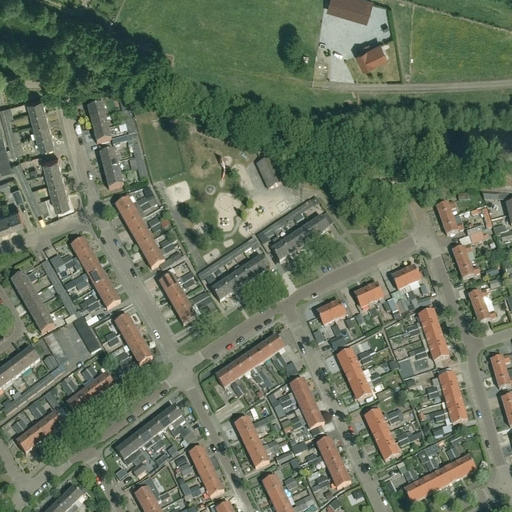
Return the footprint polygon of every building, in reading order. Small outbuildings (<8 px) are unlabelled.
[(330,0),(328,10),(366,22),(372,3),(363,0),(330,0)] [(335,22),(324,20),(321,36),(333,37),(335,22)] [(361,54),(357,56),(363,69),(388,58),(381,45),(372,49),(370,44),(359,49),(361,54)] [(30,115),(45,111),(42,99),(27,103),(30,115)] [(122,114),(129,112),(126,100),(119,102),(122,114)] [(91,122),(105,118),(102,106),(87,110),(91,122)] [(0,113),(2,123),(9,121),(9,120),(13,119),(10,108),(0,110),(0,113)] [(45,111),(30,115),(33,127),(48,123),(45,111)] [(129,112),(122,114),(118,116),(120,124),(124,122),(125,125),(132,123),(129,112)] [(108,129),(105,118),(91,122),(94,133),(108,129)] [(12,132),(9,121),(2,123),(5,134),(12,132)] [(48,123),(33,127),(37,138),(51,134),(48,123)] [(135,135),(132,123),(125,125),(128,137),(135,135)] [(108,129),(94,133),(97,145),(112,141),(108,129)] [(12,132),(5,134),(8,145),(15,143),(15,144),(21,142),(18,131),(12,133),(12,132)] [(54,146),(51,134),(37,138),(40,150),(54,146)] [(127,137),(112,141),(113,146),(128,142),(127,137)] [(15,143),(8,145),(12,158),(18,156),(15,144),(15,143)] [(135,160),(141,158),(138,146),(131,148),(135,160)] [(103,168),(118,164),(114,152),(100,156),(103,168)] [(141,158),(135,160),(137,171),(144,169),(141,158)] [(46,175),(61,171),(58,159),(43,163),(40,164),(41,169),(44,168),(46,175)] [(257,167),(269,191),(283,184),(282,183),(271,160),(262,165),(257,167)] [(27,180),(19,164),(11,167),(11,168),(12,173),(15,172),(20,184),(27,181),(27,180)] [(121,175),(118,164),(103,168),(106,179),(121,175)] [(147,181),(144,169),(137,171),(141,183),(147,181)] [(64,183),(61,171),(46,175),(49,187),(64,183)] [(124,187),(121,175),(106,179),(109,191),(124,187)] [(31,191),(27,181),(20,184),(25,195),(32,192),(31,191)] [(7,182),(0,185),(0,191),(9,188),(7,182)] [(67,194),(64,183),(49,187),(52,198),(67,194)] [(12,192),(17,205),(24,202),(19,189),(12,192)] [(32,192),(25,195),(30,205),(40,201),(37,190),(31,191),(32,192)] [(484,201),(497,202),(497,195),(495,195),(495,191),(485,190),(484,201)] [(67,194),(52,198),(55,210),(70,206),(67,194)] [(148,204),(155,200),(152,195),(132,207),(128,201),(115,208),(121,219),(135,212),(140,209),(148,204)] [(41,202),(40,201),(30,205),(35,216),(41,213),(43,213),(48,212),(45,200),(41,202)] [(310,201),(298,209),(303,215),(314,207),(310,201)] [(140,209),(143,213),(151,208),(148,204),(140,209)] [(441,223),(452,219),(450,212),(455,210),(453,204),(447,206),(447,205),(436,209),(441,223)] [(303,215),(298,209),(288,216),(292,222),(303,215)] [(492,229),(486,211),(485,211),(484,209),(481,210),(487,230),(492,229)] [(7,215),(13,229),(24,225),(19,210),(7,215)] [(121,219),(127,230),(141,222),(137,216),(135,212),(121,219)] [(13,229),(7,215),(0,217),(0,230),(1,234),(13,229)] [(292,222),(288,216),(277,223),(281,229),(292,222)] [(458,217),(452,219),(441,223),(447,237),(457,233),(463,231),(461,225),(458,217)] [(311,225),(319,238),(330,231),(321,218),(311,225)] [(150,230),(160,224),(157,219),(147,225),(150,230)] [(166,220),(160,224),(163,229),(169,225),(166,220)] [(141,222),(127,230),(133,240),(146,232),(141,222)] [(281,229),(277,223),(267,230),(271,236),(281,229)] [(163,229),(160,224),(150,230),(154,235),(163,229)] [(311,225),(301,232),(309,245),(319,238),(311,225)] [(480,226),(465,231),(468,238),(482,233),(480,226)] [(505,227),(493,230),(495,236),(506,233),(505,227)] [(271,236),(267,230),(256,237),(263,247),(267,244),(268,243),(266,240),(271,236)] [(149,237),(146,232),(133,240),(139,250),(153,243),(149,237)] [(309,245),(301,232),(291,239),(299,252),(309,245)] [(511,232),(497,237),(497,240),(501,239),(502,243),(511,240),(511,232)] [(486,241),(483,233),(469,239),(471,246),(486,241)] [(242,247),(246,253),(252,249),(254,252),(260,248),(254,239),(242,247)] [(271,252),(270,252),(279,265),(289,258),(281,245),(277,239),(272,243),(276,249),(273,250),(272,251),(271,252)] [(291,239),(281,245),(289,258),(299,252),(291,239)] [(163,250),(172,245),(169,240),(160,245),(163,250)] [(77,260),(91,252),(84,241),(71,249),(77,260)] [(153,243),(139,250),(145,261),(158,253),(153,243)] [(175,250),(172,245),(163,250),(166,256),(175,250)] [(246,253),(242,247),(232,254),(236,260),(235,260),(237,263),(242,260),(240,257),(246,253)] [(458,267),(469,263),(474,261),(471,253),(469,247),(464,250),(463,249),(452,253),(458,267)] [(97,262),(91,252),(77,260),(83,270),(97,262)] [(165,264),(158,253),(145,261),(151,271),(165,264)] [(178,253),(170,258),(173,265),(182,259),(178,253)] [(236,260),(232,254),(221,261),(225,267),(235,260),(236,260)] [(506,277),(507,277),(511,275),(511,260),(511,255),(501,257),(506,277)] [(64,267),(73,262),(70,256),(61,261),(59,257),(50,262),(55,272),(64,267)] [(251,265),(260,278),(270,271),(262,258),(251,265)] [(183,270),(192,264),(189,259),(180,265),(183,270)] [(221,261),(211,267),(215,274),(214,274),(217,277),(221,274),(219,271),(225,267),(221,261)] [(47,277),(53,273),(47,262),(41,267),(47,277)] [(73,262),(64,267),(67,272),(76,267),(73,262)] [(97,262),(83,270),(86,275),(82,278),(82,277),(73,282),(76,288),(85,283),(85,282),(89,280),(102,273),(97,262)] [(469,263),(458,267),(463,282),(474,278),(474,277),(479,275),(477,269),(471,271),(469,263)] [(251,265),(241,272),(250,284),(260,278),(251,265)] [(215,274),(211,267),(197,276),(201,282),(214,274),(215,274)] [(501,267),(484,273),(487,279),(503,273),(501,267)] [(250,284),(241,272),(238,268),(234,270),(237,274),(231,278),(239,291),(250,284)] [(409,288),(409,287),(420,282),(414,269),(403,274),(409,288)] [(165,282),(173,278),(175,276),(172,271),(162,277),(165,282)] [(53,273),(47,277),(53,287),(59,284),(53,273)] [(108,283),(102,273),(89,280),(95,291),(108,283)] [(183,286),(192,281),(195,279),(191,273),(180,280),(180,281),(176,283),(173,278),(165,282),(159,285),(166,296),(179,289),(179,288),(183,286)] [(409,288),(403,274),(392,279),(399,293),(405,289),(414,311),(419,309),(417,303),(416,303),(412,292),(411,292),(409,287),(409,288)] [(17,294),(31,286),(37,282),(33,275),(27,279),(24,275),(11,283),(17,294)] [(239,291),(231,278),(221,285),(230,298),(239,291)] [(502,280),(489,284),(491,290),(504,286),(502,280)] [(195,286),(192,281),(183,286),(186,291),(195,286)] [(85,283),(76,288),(78,292),(88,287),(85,283)] [(108,283),(95,291),(101,301),(114,293),(108,283)] [(65,294),(59,284),(53,287),(58,298),(65,294)] [(230,298),(221,285),(211,292),(219,304),(230,298)] [(31,286),(17,294),(23,305),(37,297),(31,286)] [(376,286),(365,291),(372,305),(373,305),(383,300),(376,286)] [(419,288),(422,297),(428,295),(425,286),(419,288)] [(179,289),(166,296),(172,307),(185,299),(179,289)] [(361,310),(367,307),(372,305),(365,291),(354,296),(361,310)] [(474,312),(485,308),(482,300),(488,298),(486,292),(480,294),(469,298),(474,312)] [(114,293),(101,301),(107,312),(120,304),(114,293)] [(185,299),(172,307),(177,317),(191,309),(195,307),(209,299),(206,293),(187,304),(185,299)] [(65,294),(58,298),(64,308),(71,304),(65,294)] [(43,308),(37,297),(23,305),(30,315),(43,308)] [(88,309),(97,304),(94,298),(79,306),(82,310),(87,307),(88,309)] [(209,299),(195,307),(198,312),(212,304),(209,299)] [(417,303),(419,309),(419,310),(431,305),(428,299),(417,303)] [(393,300),(383,305),(386,313),(391,311),(392,314),(398,311),(393,300)] [(409,313),(403,301),(397,304),(402,316),(409,313)] [(71,304),(64,308),(70,318),(69,318),(72,323),(82,318),(79,313),(77,314),(71,304)] [(97,304),(88,309),(91,314),(100,308),(97,304)] [(339,304),(328,309),(334,322),(345,317),(339,304)] [(49,318),(43,308),(30,315),(36,326),(49,318)] [(61,319),(67,315),(63,308),(57,312),(61,319)] [(488,315),(485,308),(474,312),(479,326),(490,322),(490,321),(496,319),(493,313),(488,315)] [(194,314),(191,309),(177,317),(184,327),(197,320),(194,314)] [(334,322),(328,309),(317,314),(323,328),(334,322)] [(374,309),(369,311),(373,320),(378,317),(374,309)] [(423,329),(437,325),(433,313),(419,318),(421,324),(416,325),(416,326),(407,329),(408,334),(418,331),(423,329)] [(361,316),(355,318),(359,327),(365,324),(361,316)] [(49,318),(36,326),(42,337),(56,329),(49,318)] [(82,318),(73,323),(76,328),(85,323),(82,318)] [(96,318),(86,323),(88,328),(98,323),(96,318)] [(121,336),(135,329),(128,318),(115,326),(118,331),(121,336)] [(359,327),(355,318),(345,323),(349,331),(354,329),(354,331),(360,328),(359,327)] [(87,327),(85,323),(76,328),(78,332),(87,327)] [(441,336),(440,334),(438,327),(437,325),(423,329),(424,334),(426,341),(441,336)] [(90,332),(87,327),(78,332),(81,337),(90,332)] [(332,329),(335,338),(340,335),(337,327),(332,329)] [(127,347),(141,339),(135,329),(121,336),(123,340),(127,347)] [(93,336),(90,332),(81,337),(84,342),(93,336)] [(108,343),(108,344),(117,339),(114,334),(114,333),(105,338),(108,343)] [(55,339),(53,335),(44,340),(46,344),(55,339)] [(95,341),(93,336),(84,342),(86,346),(95,341)] [(324,343),(321,336),(315,339),(318,346),(324,343)] [(430,352),(444,347),(441,336),(426,341),(427,341),(430,352)] [(341,337),(329,342),(334,353),(346,347),(341,337)] [(265,345),(282,370),(287,367),(281,358),(280,358),(278,354),(284,350),(276,338),(265,345)] [(58,344),(55,339),(46,344),(49,349),(58,344)] [(117,339),(108,344),(111,349),(120,344),(120,343),(117,339)] [(141,339),(127,347),(133,357),(146,349),(141,339)] [(98,346),(95,341),(86,346),(89,351),(98,346)] [(61,348),(58,344),(49,349),(52,354),(61,348)] [(255,351),(264,364),(270,359),(274,357),(265,345),(255,351)] [(98,346),(89,351),(91,355),(101,350),(98,346)] [(448,359),(444,347),(430,352),(434,364),(448,359)] [(63,353),(61,348),(52,354),(54,358),(63,353)] [(146,349),(133,357),(139,367),(152,360),(146,349)] [(416,357),(425,354),(424,349),(423,349),(408,354),(410,359),(416,357)] [(21,357),(30,370),(40,362),(31,350),(21,357)] [(254,370),(258,368),(258,367),(264,364),(255,351),(245,358),(254,370)] [(57,363),(66,358),(63,353),(54,358),(57,363)] [(342,370),(356,364),(351,353),(337,359),(342,370)] [(360,362),(370,358),(368,353),(358,357),(360,362)] [(122,363),(129,359),(126,354),(117,359),(120,365),(122,363)] [(30,370),(21,357),(11,365),(20,377),(30,370)] [(51,372),(58,367),(52,357),(44,361),(51,372)] [(495,376),(506,373),(503,365),(510,364),(508,357),(502,359),(490,362),(495,376)] [(57,363),(59,367),(68,362),(66,358),(57,363)] [(257,375),(254,370),(245,358),(235,365),(244,377),(250,373),(253,378),(257,375)] [(372,362),(370,358),(360,362),(362,366),(372,362)] [(273,364),(273,365),(278,373),(282,370),(277,362),(273,364)] [(122,363),(120,365),(115,368),(120,378),(128,373),(125,369),(122,363)] [(113,373),(106,364),(102,367),(109,376),(113,373)] [(293,364),(284,369),(287,375),(286,375),(289,380),(298,375),(295,370),(296,369),(293,364)] [(361,375),(356,364),(342,370),(347,381),(361,375)] [(20,377),(11,365),(1,372),(11,384),(20,377)] [(235,365),(226,371),(243,396),(247,394),(238,381),(244,377),(235,365)] [(86,371),(93,380),(98,376),(91,367),(86,371)] [(93,380),(86,371),(82,375),(88,384),(93,380)] [(243,396),(226,371),(216,378),(224,391),(230,386),(239,399),(243,396)] [(511,371),(506,373),(495,376),(499,391),(510,388),(510,387),(511,386),(511,371)] [(11,384),(1,372),(0,372),(0,389),(1,391),(11,384)] [(262,383),(266,380),(261,372),(257,375),(262,383)] [(371,383),(380,379),(378,374),(368,379),(371,383)] [(262,383),(257,375),(253,378),(258,386),(259,385),(263,383),(262,383)] [(361,375),(347,381),(352,392),(366,385),(361,375)] [(54,381),(50,376),(40,383),(44,388),(54,381)] [(96,384),(105,396),(115,389),(106,376),(96,384)] [(438,393),(457,388),(454,376),(439,381),(441,387),(426,391),(428,396),(438,393)] [(64,382),(74,394),(79,391),(72,382),(72,383),(69,379),(64,382)] [(366,386),(366,385),(352,392),(357,403),(371,397),(369,392),(374,389),(373,388),(382,384),(380,379),(371,383),(366,386)] [(74,394),(64,382),(60,385),(69,398),(74,394)] [(281,406),(309,393),(304,382),(290,388),(293,395),(288,397),(287,397),(279,400),(281,406)] [(44,388),(40,383),(31,391),(34,395),(44,388)] [(96,384),(86,391),(96,403),(105,396),(96,384)] [(428,396),(411,400),(413,406),(444,397),(446,404),(461,399),(457,388),(438,393),(428,396)] [(34,395),(31,391),(21,398),(25,403),(34,395)] [(86,391),(77,398),(86,411),(96,403),(86,391)] [(377,397),(379,403),(394,396),(391,391),(377,397)] [(309,393),(281,406),(283,410),(292,406),(297,404),(300,411),(314,404),(309,393)] [(53,410),(58,406),(50,394),(44,399),(53,410)] [(506,415),(511,412),(511,397),(502,400),(506,415)] [(25,403),(21,398),(12,405),(16,410),(25,403)] [(86,411),(77,398),(67,406),(77,418),(86,411)] [(185,405),(190,411),(196,405),(192,399),(185,405)] [(461,399),(446,404),(448,410),(428,416),(429,421),(435,420),(435,419),(445,416),(464,411),(461,399)] [(300,424),(305,421),(319,415),(314,404),(300,411),(303,416),(297,419),(300,424)] [(16,410),(12,405),(2,412),(6,417),(16,410)] [(256,419),(262,416),(255,405),(250,408),(256,419)] [(41,406),(36,410),(42,419),(48,415),(41,406)] [(281,407),(274,410),(279,421),(286,418),(281,407)] [(370,431),(384,424),(388,422),(402,416),(400,411),(387,417),(386,415),(381,418),(379,413),(376,407),(364,412),(367,419),(365,420),(370,431)] [(175,430),(180,436),(188,445),(196,440),(188,430),(184,432),(180,427),(185,423),(174,408),(164,416),(172,426),(175,430)] [(42,419),(36,410),(32,413),(38,422),(42,419)] [(467,423),(464,411),(445,416),(435,419),(435,420),(436,424),(451,420),(453,427),(467,423)] [(51,418),(45,422),(55,435),(65,427),(55,415),(51,418)] [(324,426),(319,415),(305,421),(291,428),(293,432),(307,426),(310,432),(321,427),(324,426)] [(164,416),(155,423),(163,434),(168,430),(171,434),(175,430),(172,426),(164,416)] [(402,416),(388,422),(390,426),(404,420),(402,416)] [(300,424),(297,419),(289,422),(291,428),(300,424)] [(240,439),(267,425),(265,420),(251,427),(248,421),(234,427),(240,439)] [(22,421),(17,425),(24,434),(29,430),(22,421)] [(55,435),(45,422),(36,430),(45,442),(55,435)] [(163,434),(155,423),(145,430),(161,450),(165,447),(158,437),(163,434)] [(370,431),(375,441),(388,435),(384,425),(384,424),(370,431)] [(24,434),(17,425),(12,429),(19,438),(24,434)] [(267,425),(240,439),(245,449),(259,443),(255,436),(269,429),(267,425)] [(275,435),(280,432),(278,426),(272,429),(275,435)] [(321,427),(310,432),(313,439),(324,434),(321,427)] [(407,440),(421,434),(418,429),(396,439),(398,444),(407,440)] [(442,429),(432,431),(434,440),(442,438),(442,436),(444,436),(442,429)] [(45,442),(36,430),(26,437),(36,449),(45,442)] [(145,430),(136,437),(144,448),(147,452),(151,448),(155,454),(161,450),(145,430)] [(180,436),(175,430),(171,434),(175,439),(180,436)] [(388,435),(375,441),(379,452),(393,446),(388,435)] [(460,436),(449,441),(452,448),(463,442),(460,436)] [(36,449),(26,437),(16,444),(26,457),(36,449)] [(136,437),(126,445),(142,465),(146,461),(139,452),(144,448),(136,437)] [(407,440),(398,444),(400,449),(409,444),(407,440)] [(316,448),(319,454),(321,458),(321,459),(336,452),(331,441),(316,448)] [(259,443),(245,449),(250,460),(278,446),(276,442),(267,446),(262,449),(259,443)] [(142,465),(126,445),(116,452),(124,463),(128,467),(133,463),(137,468),(132,472),(137,478),(147,471),(142,465)] [(305,445),(292,451),(295,458),(308,452),(305,445)] [(280,451),(278,446),(250,460),(255,471),(269,464),(266,458),(272,455),(271,455),(280,451)] [(393,446),(379,452),(385,463),(398,457),(393,446)] [(173,449),(167,454),(172,459),(178,455),(173,449)] [(195,467),(209,461),(203,449),(189,456),(195,467)] [(455,449),(451,451),(455,460),(460,458),(455,449)] [(455,460),(451,451),(446,453),(451,463),(455,460)] [(340,463),(336,452),(321,459),(326,469),(340,463)] [(429,462),(430,462),(424,452),(417,455),(422,466),(425,465),(430,473),(434,471),(429,462)] [(291,453),(275,460),(278,467),(294,460),(291,453)] [(306,460),(308,464),(317,460),(315,456),(306,460)] [(165,457),(155,464),(159,469),(169,462),(165,457)] [(469,459),(458,465),(464,478),(476,473),(469,459)] [(317,460),(308,464),(310,469),(319,465),(317,460)] [(434,460),(430,462),(429,462),(434,471),(439,469),(434,460)] [(209,461),(195,467),(200,478),(214,472),(209,461)] [(296,461),(290,464),(295,475),(301,472),(296,461)] [(340,463),(326,469),(331,480),(345,474),(340,463)] [(181,474),(190,469),(188,464),(179,469),(181,474)] [(458,465),(447,470),(454,484),(464,478),(458,465)] [(190,469),(181,474),(183,478),(192,473),(190,469)] [(447,470),(436,476),(443,489),(454,484),(447,470)] [(123,471),(115,477),(120,483),(127,477),(123,471)] [(253,475),(256,482),(267,478),(263,471),(253,475)] [(413,471),(409,473),(422,500),(433,495),(426,481),(419,485),(413,471)] [(219,482),(214,472),(200,478),(205,489),(219,482)] [(422,500),(409,473),(404,475),(411,489),(404,492),(411,505),(422,500)] [(350,485),(345,474),(331,480),(336,491),(350,485)] [(436,476),(426,481),(433,495),(443,489),(436,476)] [(318,486),(327,482),(325,477),(316,481),(318,486)] [(267,496),(281,490),(276,478),(262,485),(267,496)] [(286,488),(295,483),(293,478),(283,483),(286,488)] [(141,509),(161,498),(151,481),(134,491),(137,497),(135,498),(139,504),(141,509)] [(219,482),(205,489),(207,493),(210,500),(224,493),(219,482)] [(330,487),(327,482),(318,486),(320,491),(330,487)] [(295,483),(286,488),(288,492),(297,488),(295,483)] [(361,486),(351,490),(355,501),(366,497),(361,486)] [(187,487),(180,489),(185,499),(191,496),(191,495),(189,491),(187,487)] [(199,491),(200,491),(198,487),(189,491),(191,495),(199,491)] [(74,489),(65,497),(74,507),(83,498),(86,494),(81,489),(77,492),(74,489)] [(287,501),(281,490),(267,496),(273,507),(287,501)] [(191,496),(193,500),(201,496),(199,491),(191,495),(191,496)] [(168,494),(161,498),(141,509),(142,511),(160,511),(157,505),(170,498),(168,494)] [(330,494),(325,496),(328,502),(333,499),(330,494)] [(292,511),(287,501),(273,507),(274,511),(290,511),(313,501),(310,496),(293,504),(296,509),(292,511)] [(74,507),(65,497),(56,506),(61,511),(79,511),(78,510),(74,507)] [(313,501),(290,511),(300,511),(315,506),(313,501)] [(336,501),(329,506),(333,511),(340,506),(336,501)]
